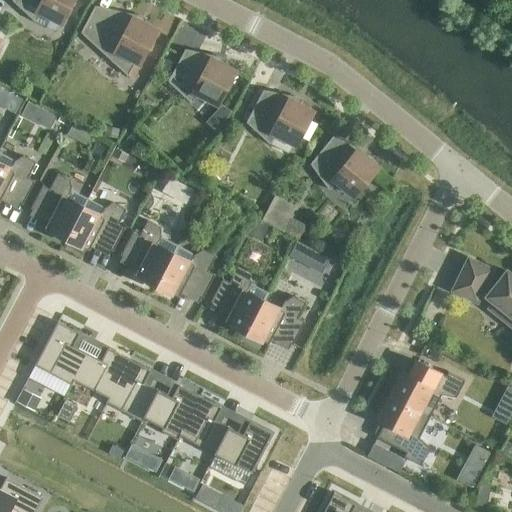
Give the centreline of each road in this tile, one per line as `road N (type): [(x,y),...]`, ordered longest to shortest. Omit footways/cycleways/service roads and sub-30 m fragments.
road 1 (residential): [(461,174),(324,62),(205,0)]
road 2 (residential): [(318,414),(43,274)]
road 3 (residential): [(461,174),(344,398),(318,414)]
road 4 (residential): [(319,447),(441,511)]
